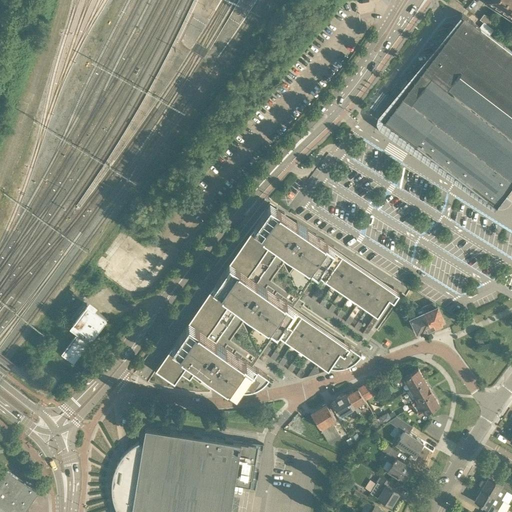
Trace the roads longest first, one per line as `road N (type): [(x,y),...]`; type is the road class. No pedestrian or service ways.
road 1 (residential): [(490,409),(437,345),(289,392),(208,404),(138,391),(120,371)]
road 2 (tertiary): [(297,145),(144,331)]
road 3 (tertiary): [(297,145),(351,95),(419,0)]
road 4 (tertiary): [(401,0),(297,145)]
road 5 (tertiary): [(144,331),(50,425)]
